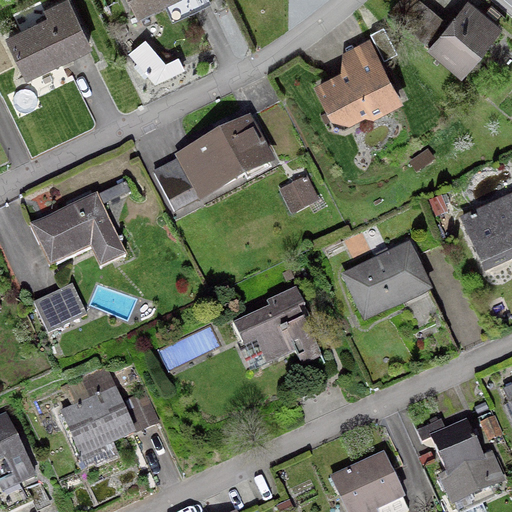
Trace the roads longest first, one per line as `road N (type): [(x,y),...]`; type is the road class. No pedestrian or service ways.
road 1 (residential): [(511,344),(145,511)]
road 2 (residential): [(349,0),(278,53),(0,189)]
